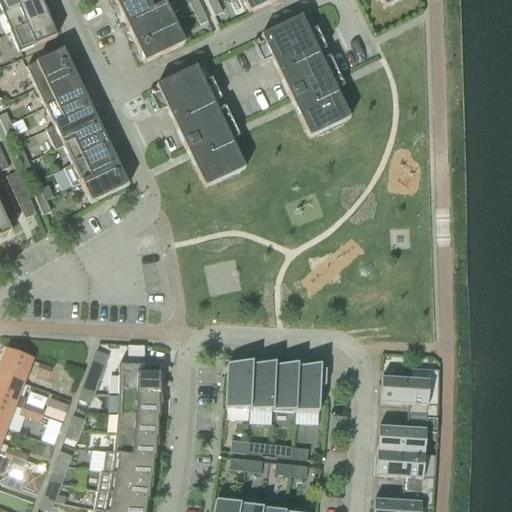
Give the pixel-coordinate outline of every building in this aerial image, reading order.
[(39,0),(0,0),(0,12),(2,17),(40,1),(39,0)] [(126,0),(115,6),(124,26),(165,6),(161,0),(126,0)] [(281,0),(240,0),(248,16),(281,0)] [(378,0),(383,11),(406,0),(378,0)] [(40,1),(2,17),(10,36),(48,20),(40,1)] [(194,16),(202,13),(197,1),(189,5),(194,16)] [(209,7),(214,19),(222,15),(216,3),(209,7)] [(124,26),(134,45),(174,26),(165,6),(124,26)] [(194,16),(199,28),(207,24),(202,13),(194,16)] [(18,56),(56,40),(48,20),(10,36),(18,56)] [(316,53),(300,20),(259,39),(270,61),(275,72),(280,83),(292,107),(308,141),(349,122),(332,88),(331,85),(316,53)] [(134,45),(143,66),(184,47),(174,26),(134,45)] [(25,71),(35,92),(72,74),(62,53),(25,71)] [(211,103),(195,70),(155,90),(170,122),(187,158),(204,191),(244,172),(228,138),(211,103)] [(35,92),(44,111),(81,93),(72,74),(35,92)] [(90,111),(81,93),(44,111),(53,129),(90,111)] [(55,153),(63,149),(100,131),(90,111),(53,129),(45,133),(55,153)] [(6,116),(0,118),(0,123),(3,131),(11,127),(6,116)] [(3,131),(8,142),(16,138),(11,127),(3,131)] [(63,149),(71,168),(108,150),(100,131),(63,149)] [(71,168),(80,187),(118,169),(108,150),(71,168)] [(20,169),(28,165),(23,154),(15,158),(20,169)] [(20,169),(25,180),(33,176),(28,165),(20,169)] [(127,189),(125,185),(118,169),(80,187),(90,207),(127,189)] [(4,178),(7,185),(18,180),(15,173),(4,178)] [(11,192),(22,187),(18,180),(7,185),(11,192)] [(25,194),(22,187),(11,192),(14,199),(25,194)] [(33,196),(38,207),(46,203),(40,192),(33,196)] [(28,201),(25,194),(14,199),(17,206),(28,201)] [(28,201),(17,206),(20,213),(31,208),(28,201)] [(51,215),(46,203),(38,207),(43,218),(51,215)] [(31,208),(20,213),(23,220),(34,215),(31,208)] [(0,238),(9,235),(0,215),(0,238)] [(143,349),(127,348),(126,360),(143,360),(143,349)] [(6,354),(0,368),(0,377),(22,386),(30,363),(6,354)] [(48,380),(51,371),(38,366),(34,375),(48,380)] [(225,412),(248,413),(250,368),(242,369),(242,366),(227,367),(225,412)] [(118,378),(117,398),(158,399),(158,389),(159,389),(158,368),(118,367),(118,378)] [(264,367),(250,368),(248,413),(271,414),(273,369),(265,370),(264,367)] [(294,415),(296,372),(296,370),(287,371),(287,368),(273,369),(271,414),(294,415)] [(310,369),(296,370),(296,372),(294,415),(318,416),(319,389),(325,389),(326,372),(310,372),(310,369)] [(396,370),(395,381),(408,382),(409,371),(396,370)] [(0,403),(13,408),(21,412),(23,406),(26,400),(17,397),(22,386),(0,377),(0,403)] [(87,378),(82,392),(94,396),(99,383),(87,378)] [(406,420),(436,422),(437,408),(426,407),(427,383),(408,382),(395,381),(380,381),(378,407),(406,408),(406,420)] [(94,396),(82,392),(78,403),(90,407),(94,396)] [(117,398),(117,417),(157,420),(157,410),(158,410),(158,399),(117,398)] [(67,408),(49,401),(43,418),(61,424),(67,408)] [(21,412),(13,408),(0,403),(0,428),(5,431),(13,434),(17,423),(19,417),(21,412)] [(19,417),(29,421),(33,410),(23,406),(21,412),(19,417)] [(44,413),(33,410),(29,421),(39,424),(44,413)] [(117,417),(115,437),(155,441),(155,431),(157,431),(157,420),(117,417)] [(72,419),(68,430),(80,434),(84,423),(72,419)] [(436,422),(406,420),(405,431),(377,430),(375,455),(423,458),(424,435),(435,436),(436,422)] [(48,422),(40,443),(52,448),(60,427),(48,422)] [(80,434),(68,430),(64,440),(76,444),(80,434)] [(113,457),(153,462),(153,452),(155,452),(155,441),(115,437),(113,456),(113,457)] [(245,457),(247,446),(231,444),(230,455),(245,457)] [(262,448),(247,446),(245,457),(261,459),(262,448)] [(275,461),(291,462),(292,451),(276,449),(275,461)] [(8,464),(12,466),(17,454),(7,450),(4,456),(2,462),(8,464)] [(292,451),(291,462),(306,464),(308,453),(292,451)] [(17,454),(12,466),(22,470),(27,457),(17,454)] [(59,455),(55,465),(67,470),(71,459),(59,455)] [(152,473),(153,462),(113,457),(113,456),(105,455),(102,475),(150,483),(151,473),(152,473)] [(423,458),(375,455),(374,480),(402,481),(401,493),(432,495),(433,481),(421,480),(423,458)] [(244,475),(246,463),(230,461),(229,473),(244,475)] [(261,465),(246,463),(244,475),(260,476),(261,465)] [(67,470),(55,465),(51,476),(63,480),(67,470)] [(290,480),(291,468),(275,467),(274,478),(290,480)] [(291,468),(290,480),(305,481),(307,470),(291,468)] [(22,489),(34,493),(39,478),(28,474),(22,489)] [(99,476),(95,494),(146,503),(147,494),(149,494),(150,483),(102,475),(99,475),(99,476)] [(42,501),(54,505),(58,494),(46,490),(42,501)] [(432,495),(401,493),(400,504),(372,503),(371,511),(419,511),(419,508),(431,509),(432,495)] [(92,511),(145,511),(146,503),(95,494),(92,511)] [(50,511),(54,505),(42,501),(38,511),(39,511),(50,511)] [(237,511),(239,507),(215,503),(213,511),(237,511)]
